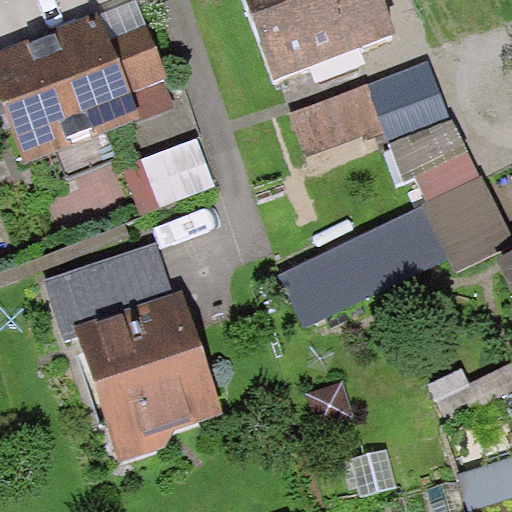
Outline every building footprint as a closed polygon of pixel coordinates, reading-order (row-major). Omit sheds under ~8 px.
[(98,0),(67,0),(0,31),(0,107),(22,156),(137,103),(129,86),(167,69),(138,5),(107,19),(98,0)] [(389,0),(236,0),(266,78),(400,28),(389,0)] [(425,58),(361,88),(382,138),(448,104),(425,58)] [(354,72),(275,103),(296,155),(375,124),(361,88),(354,72)] [(382,138),(375,142),(393,175),(405,169),(466,137),(448,104),(382,138)] [(185,123),(115,152),(135,199),(205,170),(185,123)] [(416,191),(446,247),(456,266),(493,246),(511,235),(511,224),(466,137),(405,169),(416,191)] [(416,191),(272,267),(302,323),(446,247),(416,191)] [(143,227),(36,274),(61,331),(71,327),(168,285),(143,227)] [(511,235),(493,246),(511,281),(511,235)] [(168,285),(71,327),(118,435),(230,386),(183,278),(168,285)] [(341,374),(302,386),(314,425),(353,414),(341,374)] [(379,439),(341,451),(353,491),(391,479),(379,439)] [(511,511),(511,442),(450,460),(463,507),(464,511),(511,511)]
